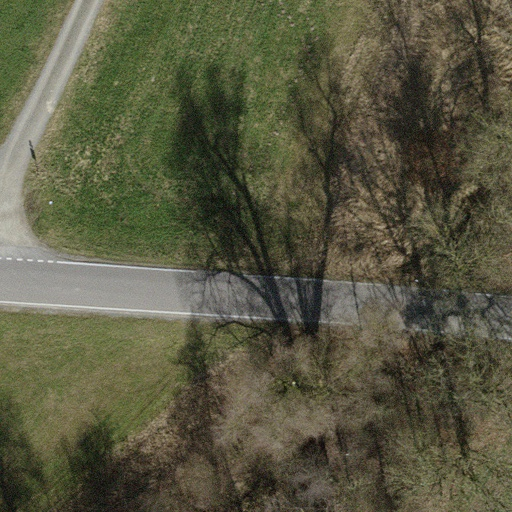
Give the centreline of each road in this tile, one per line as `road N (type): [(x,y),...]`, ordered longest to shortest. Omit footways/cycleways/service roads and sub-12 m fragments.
road 1 (tertiary): [(511,291),(0,249)]
road 2 (track): [(0,210),(72,0)]
